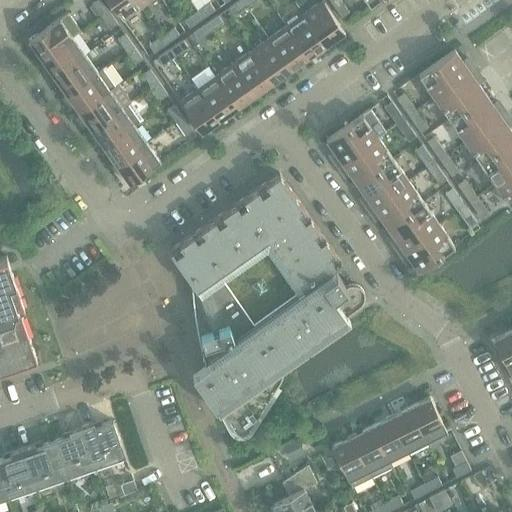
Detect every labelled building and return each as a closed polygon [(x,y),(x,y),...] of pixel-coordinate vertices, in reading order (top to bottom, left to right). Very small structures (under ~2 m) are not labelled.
[(97,0),(92,3),(101,16),(109,11),(101,0),(97,0)] [(123,20),(141,7),(136,0),(108,0),(109,0),(123,20)] [(233,16),(247,6),(242,0),(238,0),(228,8),(233,16)] [(322,0),(304,13),(319,35),(326,44),(344,31),(337,22),(322,0)] [(343,3),(340,0),(329,0),(335,8),(343,3)] [(210,2),(197,11),(202,19),(215,10),(210,2)] [(343,3),(335,8),(342,17),(349,12),(343,3)] [(118,24),(109,11),(101,16),(110,29),(118,24)] [(189,28),(202,19),(197,11),(184,20),(189,28)] [(29,40),(42,58),(67,40),(72,36),(80,30),(69,14),(67,12),(54,22),(29,40)] [(304,13),(287,26),(302,47),(308,56),(326,44),(319,35),(304,13)] [(218,14),(206,23),(211,31),(223,22),(218,14)] [(198,40),(211,31),(206,23),(193,32),(198,40)] [(287,26),(269,38),(284,59),(291,69),(308,56),(302,47),(287,26)] [(174,27),(162,36),(167,43),(179,35),(174,27)] [(117,39),(126,52),(134,46),(125,34),(117,39)] [(42,58),(54,76),(79,58),(85,54),(72,36),(67,40),(42,58)] [(154,53),(167,43),(162,36),(149,45),(154,53)] [(269,38),(251,50),(266,72),(273,81),(291,69),(284,59),(269,38)] [(183,40),(170,48),(176,56),(188,47),(183,40)] [(142,59),(134,46),(126,52),(134,64),(142,59)] [(163,65),(176,56),(170,48),(158,57),(163,65)] [(423,80),(434,97),(470,72),(476,68),(470,60),(464,64),(454,49),(428,68),(419,74),(423,80)] [(251,50),(234,63),(249,84),(255,94),(273,81),(266,72),(251,50)] [(54,76),(67,94),(91,76),(97,72),(85,54),(79,58),(54,76)] [(234,63),(216,75),(231,97),(238,106),(255,94),(249,84),(234,63)] [(481,76),(476,68),(470,72),(434,97),(445,112),(450,118),(459,112),(485,93),(476,80),(481,76)] [(67,94),(79,111),(103,94),(110,89),(109,89),(114,86),(102,69),(98,72),(97,72),(91,76),(67,94)] [(142,74),(151,87),(158,82),(149,69),(142,74)] [(216,75),(198,88),(213,109),(220,119),(238,106),(231,97),(216,75)] [(167,94),(158,82),(151,87),(159,99),(167,94)] [(201,132),(220,119),(213,109),(198,88),(180,101),(195,122),(201,132)] [(79,111),(91,129),(115,112),(122,107),(110,89),(103,94),(79,111)] [(396,98),(402,106),(410,101),(404,92),(396,98)] [(495,107),(485,93),(459,112),(450,118),(455,125),(465,139),(500,114),(506,111),(500,103),(495,107)] [(384,106),(390,115),(398,110),(392,101),(384,106)] [(416,110),(410,101),(402,106),(409,115),(416,110)] [(166,110),(176,122),(183,117),(174,104),(166,110)] [(91,129),(104,147),(128,130),(135,125),(134,124),(139,121),(127,105),(123,108),(122,107),(115,112),(91,129)] [(396,123),(404,118),(398,110),(390,115),(396,123)] [(422,118),(416,110),(409,115),(415,124),(422,118)] [(511,119),(506,111),(500,114),(465,139),(476,155),(480,162),(489,156),(511,139),(511,131),(506,123),(511,119)] [(331,158),(336,166),(342,162),(378,137),(362,114),(326,139),(336,154),(331,158)] [(192,129),(183,117),(176,122),(185,135),(192,129)] [(410,127),(404,118),(396,123),(402,132),(410,127)] [(428,127),(422,118),(415,124),(421,132),(428,127)] [(104,147),(116,164),(128,156),(140,147),(147,142),(135,125),(128,130),(104,147)] [(402,132),(409,141),(416,136),(410,127),(402,132)] [(427,141),(433,149),(440,144),(434,136),(427,141)] [(348,170),(357,183),(393,158),(378,137),(342,162),(336,166),(342,174),(348,170)] [(511,139),(489,156),(480,162),(485,168),(495,182),(511,170),(511,139)] [(159,159),(147,142),(140,147),(128,156),(116,164),(129,183),(153,166),(160,161),(159,159)] [(415,149),(421,158),(428,153),(422,144),(415,149)] [(440,144),(433,149),(439,158),(446,153),(440,144)] [(421,158),(427,167),(434,161),(428,153),(421,158)] [(446,153),(439,158),(445,167),(452,162),(446,153)] [(368,210),(374,206),(372,205),(408,180),(393,158),(357,183),(367,197),(361,201),(368,210)] [(440,170),(434,161),(427,167),(433,175),(440,170)] [(452,162),(445,167),(451,175),(458,170),(452,162)] [(440,170),(433,175),(439,184),(446,178),(440,170)] [(511,170),(495,182),(507,200),(511,206),(511,204),(511,170)] [(350,319),(347,315),(359,306),(363,302),(364,298),(364,293),(362,289),(359,286),(355,284),(350,284),(346,286),(332,267),(341,261),(279,173),(261,186),(254,190),(239,201),(234,205),(218,216),(213,220),(198,230),(191,235),(177,244),(171,249),(169,250),(191,281),(192,293),(193,305),(194,317),(196,328),(199,343),(202,352),(203,358),(205,364),(191,374),(218,412),(222,409),(228,421),(233,430),(234,431),(235,432),(236,433),(238,434),(240,434),(241,435),(244,434),(245,434),(246,433),(247,432),(248,431),(279,383),(281,379),(282,375),(283,371),(283,366),(285,365),(350,319)] [(457,184),(463,193),(471,188),(465,179),(457,184)] [(374,206),(388,226),(423,201),(408,180),(372,205),(374,206)] [(445,193),(451,201),(459,196),(452,187),(445,193)] [(471,188),(463,193),(469,201),(477,196),(471,188)] [(465,205),(459,196),(451,201),(457,210),(465,205)] [(483,205),(477,196),(469,201),(475,210),(483,205)] [(392,244),(397,252),(403,248),(438,223),(423,201),(388,226),(397,240),(392,244)] [(471,213),(465,205),(457,210),(463,218),(471,213)] [(483,205),(475,210),(482,219),(489,213),(483,205)] [(477,222),(471,213),(463,218),(470,227),(477,222)] [(419,270),(454,245),(438,223),(403,248),(397,252),(403,260),(409,256),(419,270)] [(0,372),(6,370),(37,360),(20,310),(24,308),(6,257),(0,258),(0,372)] [(511,329),(493,339),(510,373),(511,376),(511,329)] [(222,409),(218,412),(230,433),(234,436),(237,438),(241,438),(245,438),(249,436),(251,433),(281,385),(284,380),(286,374),(286,370),(285,365),(283,366),(283,371),(282,375),(281,379),(279,383),(248,431),(247,432),(246,433),(245,434),(244,434),(241,435),(240,434),(238,434),(236,433),(235,432),(234,431),(233,430),(228,421),(222,409)] [(430,397),(409,407),(426,440),(447,430),(430,397)] [(409,407),(390,416),(407,450),(426,440),(409,407)] [(390,416),(371,426),(389,460),(407,450),(390,416)] [(93,422),(81,426),(95,470),(108,466),(126,459),(112,421),(100,425),(95,427),(93,422)] [(65,437),(53,441),(66,480),(83,474),(95,470),(81,426),(68,431),(70,435),(65,437)] [(371,426),(352,436),(369,470),(372,476),(391,467),(388,461),(389,460),(371,426)] [(331,446),(349,480),(352,486),(372,476),(369,470),(352,436),(331,446)] [(283,445),(289,459),(303,451),(297,438),(283,445)] [(35,442),(22,447),(23,451),(36,490),(49,486),(55,484),(66,480),(53,441),(42,445),(41,445),(36,447),(35,442)] [(4,458),(0,459),(0,479),(7,500),(18,496),(25,494),(36,490),(23,451),(22,447),(10,451),(11,455),(6,457),(4,458)] [(456,477),(471,469),(467,461),(452,468),(456,477)] [(274,501),(278,511),(313,511),(317,510),(305,486),(317,480),(312,471),(308,463),(282,481),(289,494),(274,501)] [(481,490),(489,486),(481,470),(473,475),(481,490)] [(438,476),(424,483),(428,491),(442,484),(438,476)] [(124,495),(137,490),(133,479),(120,484),(124,495)] [(414,498),(428,491),(424,483),(410,490),(414,498)] [(437,493),(444,508),(452,504),(445,489),(437,493)] [(444,508),(437,493),(429,497),(436,511),(444,508)] [(399,495),(385,503),(389,511),(403,504),(399,495)] [(111,502),(100,508),(101,511),(108,511),(115,509),(111,502)] [(343,506),(345,511),(356,511),(352,502),(343,506)] [(78,511),(81,511),(84,511),(83,506),(79,503),(76,504),(78,511)] [(372,511),(387,511),(389,511),(385,503),(371,510),(372,511)]
